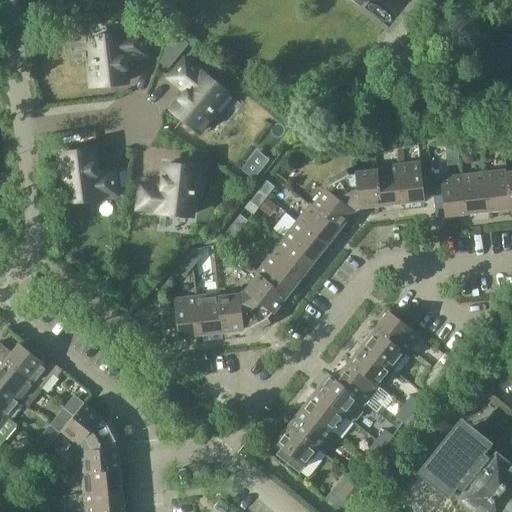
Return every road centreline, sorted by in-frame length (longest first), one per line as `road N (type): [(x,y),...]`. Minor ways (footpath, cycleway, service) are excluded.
road 1 (residential): [(511,262),(367,272),(224,452)]
road 2 (residential): [(0,299),(131,411),(147,461)]
road 3 (residential): [(0,289),(31,240),(22,126)]
road 4 (residential): [(22,126),(13,0)]
